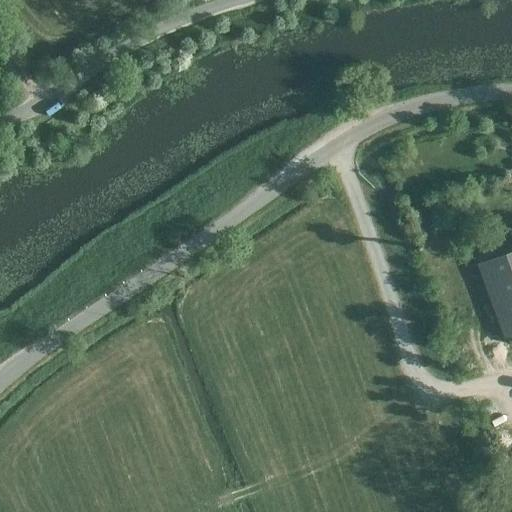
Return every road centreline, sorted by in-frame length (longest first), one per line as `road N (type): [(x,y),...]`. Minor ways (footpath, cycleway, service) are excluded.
road 1 (unclassified): [(0,387),(387,111),(473,93),(511,94)]
road 2 (track): [(511,377),(444,392),(414,371),(337,145)]
road 3 (unclassified): [(239,0),(160,31),(0,121)]
